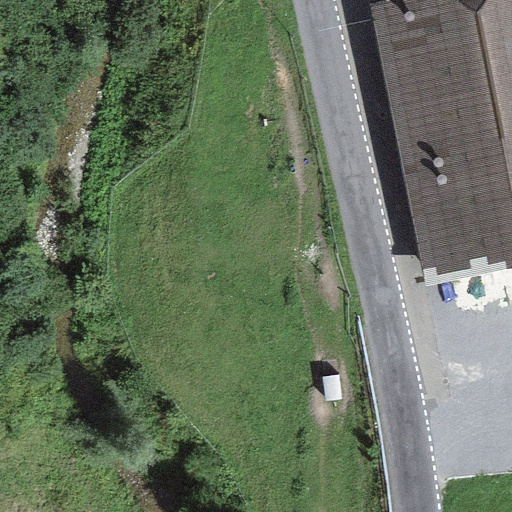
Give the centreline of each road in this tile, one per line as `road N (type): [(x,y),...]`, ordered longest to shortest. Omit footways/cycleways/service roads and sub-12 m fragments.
road 1 (unclassified): [(416,511),(398,387),(314,0)]
road 2 (track): [(352,511),(323,279),(325,222),(351,175)]
